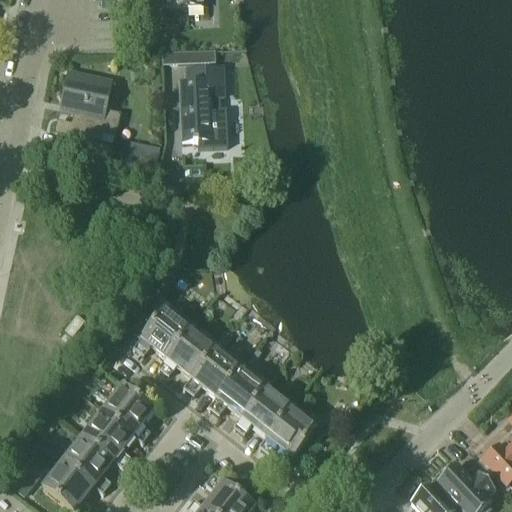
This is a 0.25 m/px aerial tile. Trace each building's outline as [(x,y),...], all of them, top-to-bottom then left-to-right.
[(171,0),(172,12),(204,11),(203,0),(171,0)] [(215,55),(162,57),(162,70),(215,67),(215,55)] [(185,86),(179,86),(181,146),(197,145),(197,146),(197,153),(227,152),(225,113),(220,113),(220,103),(225,103),(223,75),(223,72),(213,73),(185,74),(185,86)] [(67,76),(60,107),(75,110),(71,128),(57,125),(54,137),(98,146),(101,137),(115,140),(120,118),(105,115),(111,86),(67,76)] [(159,153),(144,150),(142,163),(156,166),(159,153)] [(131,336),(140,343),(132,354),(142,362),(150,353),(165,364),(165,365),(190,334),(163,313),(158,320),(149,313),(131,336)] [(72,342),(84,327),(76,320),(64,336),(72,342)] [(165,365),(165,364),(157,374),(167,382),(175,372),(190,384),(190,385),(215,354),(190,334),(165,365)] [(190,385),(190,384),(182,393),(193,401),(200,392),(215,404),(240,373),(215,354),(190,385)] [(215,404),(208,413),(218,421),(225,412),(240,424),(241,424),(265,393),(240,373),(215,404)] [(121,391),(101,417),(132,441),(141,449),(149,439),(140,431),(151,416),(152,415),(121,391)] [(241,424),(240,424),(233,433),(243,441),(251,431),(265,443),(266,444),(290,413),(265,393),(241,424)] [(266,444),(265,443),(258,453),(268,461),(275,451),(291,464),(316,433),(290,413),(266,444)] [(81,442),(112,466),(112,467),(121,474),(129,464),(120,457),(132,441),(101,417),(81,442)] [(497,451),(484,463),(508,490),(511,486),(511,424),(510,427),(511,428),(511,448),(503,457),(497,451)] [(92,492),(101,499),(109,489),(100,482),(112,467),(112,466),(81,442),(62,467),(92,491),(92,492)] [(41,493),(65,511),(86,511),(80,507),(92,492),(92,491),(62,467),(41,493)] [(454,470),(435,488),(456,511),(486,511),(490,508),(485,503),(494,495),(478,478),(469,486),(454,470)] [(214,498),(203,511),(252,511),(222,488),(213,481),(205,491),(214,498)] [(12,493),(23,502),(30,494),(18,485),(12,493)] [(454,511),(453,511),(449,511),(429,490),(410,508),(414,511),(454,511)]
